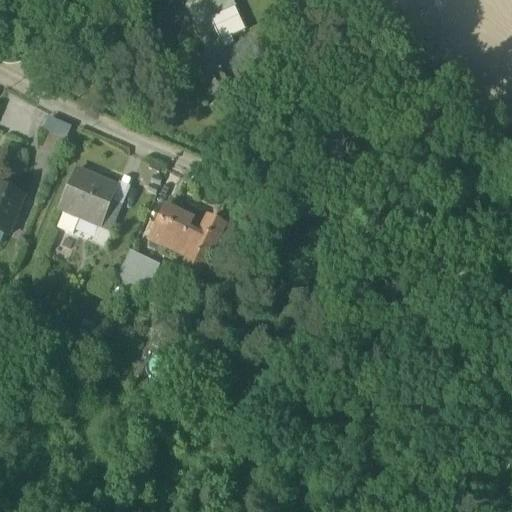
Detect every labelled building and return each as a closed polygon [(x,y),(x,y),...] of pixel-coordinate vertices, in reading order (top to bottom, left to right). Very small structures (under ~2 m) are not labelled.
[(229,0),(204,0),(200,2),(187,8),(196,26),(209,20),(233,8),(229,0)] [(233,8),(209,20),(224,51),(234,47),(231,39),(245,33),(233,8)] [(225,53),(224,51),(209,20),(196,26),(210,57),(193,66),(207,94),(227,83),(224,77),(233,72),(224,54),(225,53)] [(238,83),(233,72),(224,77),(227,83),(207,94),(209,98),(238,83)] [(71,127),(48,117),(43,130),(65,140),(71,127)] [(76,173),(62,207),(82,215),(103,224),(112,203),(117,190),(76,173)] [(120,183),(117,190),(112,203),(123,208),(131,188),(120,183)] [(0,233),(5,236),(7,237),(22,199),(0,189),(0,233)] [(100,231),(111,236),(123,208),(112,203),(103,224),(100,231)] [(185,268),(202,276),(225,229),(208,221),(199,239),(187,233),(192,222),(180,216),(183,209),(171,203),(167,210),(166,210),(150,243),(161,248),(159,253),(164,255),(167,251),(188,261),(185,268)] [(79,222),(82,215),(62,207),(59,214),(63,216),(57,231),(73,237),(79,222)] [(82,215),(79,222),(97,230),(100,231),(103,224),(82,215)] [(105,250),(111,236),(100,231),(97,230),(91,244),(105,250)] [(119,279),(130,284),(141,261),(130,256),(119,279)] [(141,261),(130,284),(144,290),(154,267),(141,261)]
